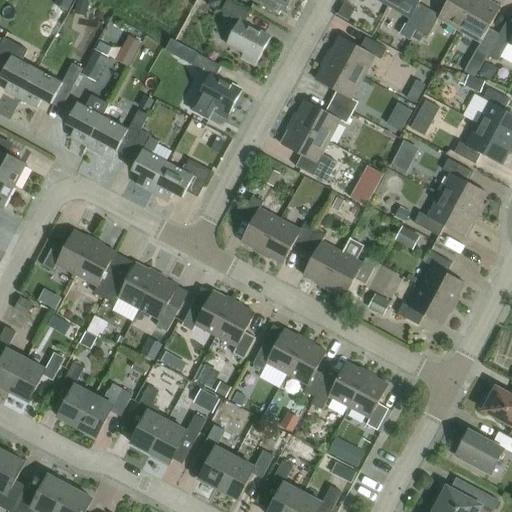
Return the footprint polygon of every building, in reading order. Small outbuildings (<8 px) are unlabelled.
[(68,13),(74,0),(56,0),(54,6),(68,13)] [(220,0),(211,0),(208,6),(214,9),(219,7),(222,1),(220,0)] [(251,0),(251,1),(279,16),(284,8),(288,9),(292,0),(251,0)] [(418,31),(430,10),(420,4),(421,0),(393,0),(390,7),(411,19),(407,25),(417,30),(418,31)] [(460,31),(477,0),(449,0),(441,16),(430,10),(418,31),(424,35),(429,37),(439,19),(460,31)] [(488,56),(500,35),(490,29),(501,8),(487,0),(477,0),(460,31),(481,43),(477,50),(488,56)] [(77,5),(76,11),(88,13),(89,6),(90,3),(78,1),(77,5)] [(242,59),(255,66),(256,67),(272,38),(245,24),(251,14),(228,1),(222,12),(240,22),(228,44),(245,53),(242,59)] [(417,30),(411,42),(418,46),(424,35),(418,31),(417,30)] [(511,45),(511,37),(510,41),(500,35),(488,56),(499,62),(509,44),(511,45)] [(129,37),(123,49),(135,55),(141,44),(129,37)] [(382,61),(388,50),(367,38),(361,49),(340,37),(328,59),(364,78),(376,57),(382,61)] [(0,48),(0,76),(2,78),(11,82),(6,92),(22,100),(38,70),(23,62),(29,51),(5,39),(0,48)] [(95,83),(108,58),(94,51),(84,70),(81,75),(95,83)] [(216,110),(229,117),(243,92),(216,77),(222,67),(199,54),(193,65),(211,75),(191,112),(209,121),(216,110)] [(353,100),(364,78),(328,59),(317,81),(337,92),(332,102),(353,114),(359,103),(353,100)] [(81,75),(84,70),(74,65),(63,84),(38,70),(22,100),(39,109),(44,100),(63,110),(81,75)] [(486,84),(472,79),(468,89),(482,94),(486,84)] [(511,142),(511,114),(505,111),(511,100),(489,89),(484,100),(490,103),(479,124),(511,142)] [(412,90),(407,99),(417,104),(422,95),(412,90)] [(145,97),(139,108),(149,113),(155,102),(145,97)] [(431,97),(416,125),(430,133),(445,104),(431,97)] [(353,114),(332,102),(326,113),(306,101),(294,123),(330,142),(341,121),(348,125),(353,114)] [(88,147),(104,117),(78,104),(67,124),(76,129),(71,138),(88,147)] [(397,104),(393,112),(408,120),(412,112),(397,104)] [(128,157),(149,117),(140,112),(130,131),(104,117),(88,147),(104,156),(109,147),(128,157)] [(154,194),(170,164),(153,155),(145,151),(151,138),(152,136),(142,131),(150,117),(149,117),(128,157),(129,157),(127,161),(136,165),(133,171),(142,176),(137,185),(154,194)] [(318,164),(330,142),(294,123),(282,145),(303,156),(297,167),(319,178),(325,167),(318,164)] [(503,165),(511,148),(511,142),(479,124),(467,146),(461,142),(455,153),(476,165),(482,154),(503,165)] [(0,178),(14,187),(26,164),(4,152),(9,142),(0,137),(0,178)] [(151,138),(145,151),(153,155),(160,143),(151,138)] [(218,139),(212,150),(218,153),(224,142),(218,139)] [(412,169),(420,148),(407,143),(400,164),(412,169)] [(170,164),(154,194),(170,203),(175,193),(184,198),(188,191),(198,196),(212,170),(191,159),(184,171),(170,164)] [(440,196),(476,215),(488,194),(469,183),(474,173),(449,159),(443,170),(452,175),(440,196)] [(357,197),(375,203),(387,169),(369,162),(357,197)] [(282,176),(268,169),(261,181),(275,189),(282,176)] [(0,207),(2,209),(14,187),(0,178),(0,207)] [(446,227),(462,235),(464,237),(476,215),(440,196),(429,217),(421,213),(415,224),(440,237),(443,232),(446,227)] [(263,254),(281,220),(261,209),(265,203),(254,197),(242,218),(253,224),(243,243),(263,254)] [(304,252),(316,230),(305,224),(302,231),(281,220),(263,254),(284,265),(294,246),(304,252)] [(415,250),(422,238),(404,227),(397,240),(415,250)] [(325,287),(343,253),(323,242),(327,236),(316,230),(304,252),(315,257),(305,276),(325,287)] [(78,276),(96,242),(76,231),(66,250),(55,244),(44,266),(55,272),(58,265),(78,276)] [(325,287),(329,289),(346,298),(356,279),(366,285),(378,264),(367,258),(364,264),(356,260),(363,247),(350,240),(343,253),(325,287)] [(106,299),(117,278),(107,272),(117,253),(96,242),(78,276),(99,287),(95,293),(106,299)] [(421,287),(455,305),(466,284),(448,274),(451,268),(453,264),(432,252),(426,263),(432,266),(421,287)] [(140,309),(158,276),(138,265),(128,283),(117,278),(106,299),(117,305),(120,298),(140,309)] [(169,305),(178,289),(179,287),(158,276),(140,309),(161,320),(157,326),(168,332),(180,311),(169,305)] [(444,325),(455,305),(421,287),(410,307),(404,304),(398,314),(420,326),(422,322),(425,316),(444,325)] [(217,337),(235,303),(215,292),(205,311),(194,305),(183,326),(194,332),(197,326),(217,337)] [(392,303),(377,295),(370,308),(385,316),(392,303)] [(21,298),(16,309),(28,315),(34,304),(21,298)] [(245,360),(257,338),(246,333),(256,314),(235,303),(217,337),(238,348),(234,354),(245,360)] [(0,386),(11,392),(28,360),(9,350),(17,333),(7,328),(0,340),(0,352),(5,355),(0,365),(0,386)] [(289,375),(307,341),(286,330),(276,349),(265,343),(254,365),(265,370),(268,364),(289,375)] [(316,398),(328,376),(317,371),(327,352),(307,341),(289,375),(309,386),(305,392),(309,394),(303,405),(310,409),(312,405),(316,398)] [(54,381),(66,359),(55,353),(47,370),(28,360),(11,392),(30,402),(44,376),(54,381)] [(163,353),(158,363),(168,369),(174,359),(163,353)] [(136,361),(132,369),(145,376),(149,368),(136,361)] [(200,379),(218,385),(224,369),(206,363),(200,379)] [(351,408),(369,374),(348,363),(338,382),(328,376),(316,398),(312,405),(323,411),(330,397),(351,408)] [(79,428),(95,396),(76,386),(85,369),(75,364),(63,386),(73,391),(59,417),(79,428)] [(369,374),(351,408),(371,419),(367,425),(378,431),(390,410),(379,404),(389,385),(369,374)] [(221,383),(216,393),(226,399),(232,389),(221,383)] [(122,417),(134,395),(114,384),(111,389),(109,391),(104,400),(95,396),(79,428),(98,438),(112,412),(122,417)] [(217,411),(224,398),(206,387),(198,399),(217,411)] [(511,395),(497,387),(484,411),(511,426),(511,395)] [(152,454),(169,422),(150,412),(158,395),(148,390),(136,412),(146,417),(132,443),(152,454)] [(238,393),(233,402),(242,407),(247,398),(238,393)] [(289,413),(281,427),(293,433),(300,419),(289,413)] [(195,443),(207,421),(197,415),(188,432),(169,422),(152,454),(171,464),(185,438),(195,443)] [(220,490),(237,458),(217,448),(232,420),(222,415),(204,448),(214,453),(200,479),(220,490)] [(257,420),(254,424),(254,429),(258,432),(263,431),(266,428),(265,423),(262,420),(257,420)] [(492,475),(505,450),(470,431),(457,456),(492,475)] [(292,437),(287,447),(298,453),(304,443),(292,437)] [(350,446),(343,459),(357,466),(364,454),(350,446)] [(239,500),(253,474),(263,479),(275,457),(264,451),(256,468),(237,458),(220,490),(239,500)] [(0,506),(10,511),(15,511),(26,492),(14,486),(26,463),(4,452),(0,459),(0,490),(1,491),(0,492),(0,506)] [(356,479),(361,469),(341,459),(336,469),(356,479)] [(294,511),(304,494),(285,484),(294,467),(284,462),(272,484),(282,489),(269,511),(294,511)] [(58,511),(71,488),(49,476),(37,498),(26,492),(15,511),(58,511)] [(325,511),(332,511),(342,493),(332,487),(323,504),(304,494),(294,511),(319,511),(321,509),(325,511)] [(493,511),(499,501),(473,487),(467,497),(448,487),(435,511),(437,511),(493,511)] [(86,511),(94,500),(71,488),(58,511),(86,511)]
